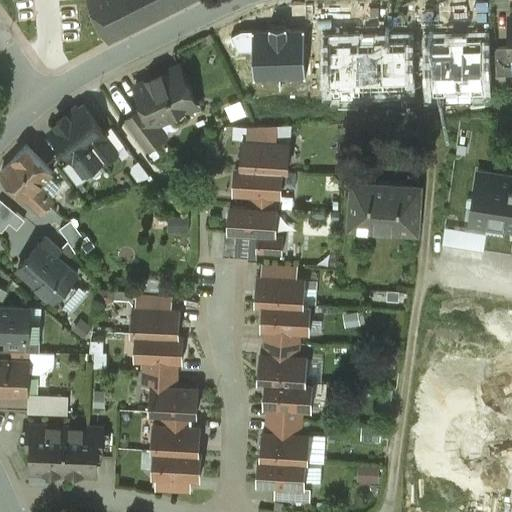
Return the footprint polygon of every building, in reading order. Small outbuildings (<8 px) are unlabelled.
[(89,0),(109,39),(187,0),(89,0)] [(418,20),(402,21),(402,34),(418,34),(418,20)] [(255,76),(280,75),(279,24),(270,24),(270,28),(253,29),(254,48),(255,76)] [(279,24),(280,75),(305,75),(303,27),(287,28),(287,24),(279,24)] [(254,48),(253,29),(242,29),(231,34),(239,49),(254,48)] [(431,35),(433,93),(481,91),(480,34),(431,35)] [(405,87),(404,40),(386,41),(386,38),(376,38),(376,41),(357,41),(357,40),(330,40),(331,89),(334,89),(334,94),(359,94),(359,88),(405,87)] [(510,46),(495,46),(496,74),(511,73),(511,61),(511,57),(510,46)] [(233,50),(223,55),(238,87),(248,82),(233,50)] [(179,64),(135,84),(145,104),(154,124),(158,122),(172,115),(174,119),(178,121),(186,117),(187,113),(186,109),(197,104),(179,64)] [(107,133),(84,104),(69,116),(67,113),(56,122),(57,125),(50,130),(84,173),(102,159),(104,162),(117,151),(105,135),(107,133)] [(145,104),(125,119),(146,148),(166,133),(158,122),(154,124),(145,104)] [(266,124),(247,124),(246,139),(265,140),(266,124)] [(246,139),(242,138),(242,140),(242,141),(241,164),(241,165),(282,168),(288,169),(289,141),(265,140),(246,139)] [(52,171),(26,145),(14,157),(15,157),(1,171),(27,197),(41,210),(53,198),(50,195),(39,184),(49,174),(52,171)] [(282,168),(241,165),(241,164),(235,164),(234,189),(233,191),(249,192),(277,194),(281,194),(282,168)] [(511,174),(477,169),(469,222),(511,228),(511,174)] [(60,185),(49,174),(39,184),(50,195),(60,185)] [(420,186),(352,181),(349,227),(418,232),(420,186)] [(277,194),(249,192),(248,204),(276,206),(277,194)] [(0,225),(9,232),(22,212),(1,197),(0,198),(0,225)] [(248,204),(230,203),(228,228),(228,229),(228,231),(237,231),(258,232),(276,233),(277,206),(276,206),(248,204)] [(237,231),(228,231),(228,229),(224,229),(223,254),(236,255),(237,231)] [(258,232),(237,231),(236,255),(257,256),(258,232)] [(77,265),(43,235),(20,262),(54,293),(77,265)] [(297,263),(263,261),(262,273),(296,275),(297,263)] [(262,273),(258,273),(256,301),(263,301),(263,300),(303,303),(303,302),(305,276),(296,275),(262,273)] [(0,301),(2,302),(10,286),(0,281),(0,301)] [(172,293),(137,290),(137,304),(171,306),(172,293)] [(303,303),(263,300),(263,301),(261,327),(265,327),(300,329),(308,330),(310,302),(303,302),(303,303)] [(29,304),(0,302),(0,339),(28,340),(29,304)] [(137,304),(133,304),(131,331),(136,332),(136,331),(179,333),(179,332),(180,311),(180,306),(171,306),(137,304)] [(300,329),(265,327),(265,339),(299,341),(300,329)] [(179,333),(136,331),(136,332),(135,358),(144,358),(178,360),(182,360),(182,358),(183,332),(179,332),(179,333)] [(299,341),(265,339),(264,351),(298,353),(299,341)] [(10,351),(0,350),(0,391),(28,393),(29,360),(11,359),(10,351)] [(264,351),(260,351),(258,378),(265,379),(265,378),(306,380),(307,354),(298,353),(264,351)] [(178,360),(144,358),(143,370),(177,372),(178,360)] [(177,372),(143,370),(142,383),(151,384),(151,383),(177,384),(177,372)] [(306,380),(265,378),(265,379),(264,405),(268,405),(302,407),(311,407),(313,380),(306,380)] [(177,384),(151,383),(151,384),(150,410),(160,411),(194,412),(197,413),(198,387),(198,385),(177,384)] [(64,394),(28,393),(28,411),(64,412),(64,394)] [(302,407),(268,405),(267,417),(301,419),(302,407)] [(194,412),(160,411),(159,422),(194,423),(194,412)] [(301,419),(267,417),(266,429),(301,431),(301,419)] [(159,422),(153,421),(152,449),(154,449),(154,448),(199,451),(199,450),(200,426),(201,424),(194,423),(159,422)] [(102,426),(28,423),(27,448),(32,448),(32,470),(45,470),(96,472),(96,451),(101,451),(102,426)] [(266,429),(262,429),(261,454),(261,455),(306,458),(306,459),(308,459),(309,431),(301,431),(266,429)] [(199,451),(154,448),(154,449),(153,475),(156,475),(191,477),(200,477),(200,475),(201,450),(199,450),(199,451)] [(306,458),(261,455),(261,454),(259,454),(257,482),(276,483),(304,485),(304,483),(306,459),(306,458)] [(382,478),(382,462),(359,462),(360,478),(382,478)] [(191,477),(156,475),(156,488),(190,489),(191,477)] [(304,485),(276,483),(275,496),(310,498),(310,484),(304,483),(304,485)]
